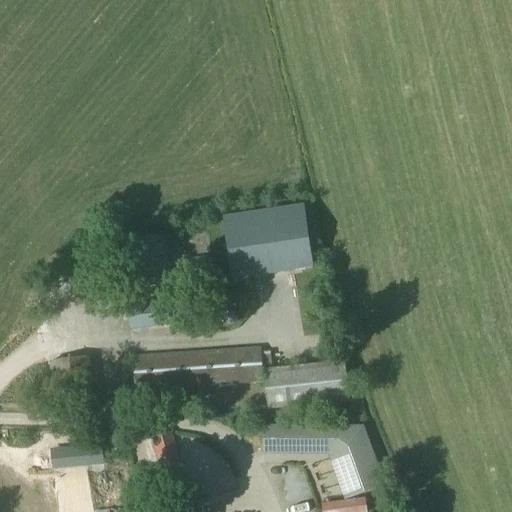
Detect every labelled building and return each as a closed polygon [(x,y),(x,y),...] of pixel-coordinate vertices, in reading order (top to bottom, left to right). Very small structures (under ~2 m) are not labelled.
[(303,208),(225,220),(232,277),(312,265),(303,208)] [(165,237),(133,241),(139,281),(171,276),(165,237)] [(210,258),(184,262),(187,281),(213,278),(210,258)] [(185,298),(127,307),(130,331),(189,322),(185,298)] [(319,303),(308,306),(315,330),(326,327),(319,303)] [(262,347),(133,356),(136,391),(266,382),(264,370),(265,370),(262,347)] [(90,357),(48,362),(54,408),(97,404),(90,357)] [(264,370),(266,382),(269,410),(350,401),(347,361),(265,370),(264,370)] [(385,489),(363,429),(263,430),(263,455),(331,454),(348,502),(385,489)] [(175,433),(154,438),(164,477),(185,472),(175,433)] [(185,472),(164,477),(172,508),(192,502),(185,472)] [(365,511),(364,501),(323,506),(324,511),(365,511)]
